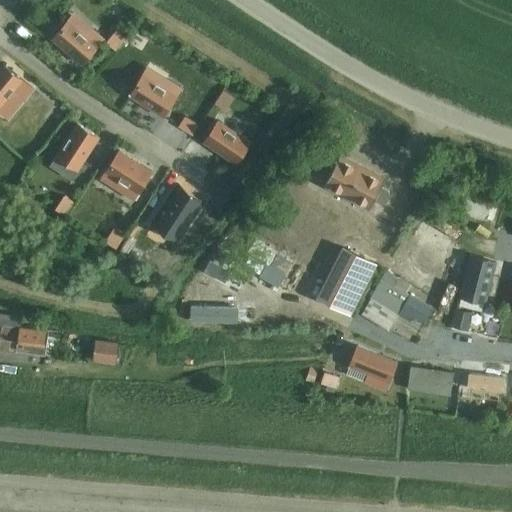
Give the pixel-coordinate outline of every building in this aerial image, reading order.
[(68,19),(51,39),(81,64),(103,38),(90,27),(85,33),(68,19)] [(123,35),(133,44),(145,30),(134,21),(123,35)] [(123,38),(117,32),(108,42),(115,48),(123,38)] [(0,107),(12,93),(18,98),(29,85),(3,63),(0,66),(0,107)] [(148,64),(130,92),(144,102),(148,95),(167,107),(181,85),(148,64)] [(244,104),(253,89),(240,82),(232,97),(244,104)] [(233,94),(223,88),(214,102),(225,108),(233,94)] [(192,132),(198,122),(184,113),(178,124),(192,132)] [(250,113),(247,121),(269,130),(272,122),(250,113)] [(217,120),(203,142),(235,164),(250,142),(217,120)] [(77,123),(55,155),(77,169),(98,137),(77,123)] [(104,172),(123,184),(119,190),(133,200),(151,171),(119,150),(104,172)] [(381,203),(385,201),(389,194),(387,190),(381,187),(385,178),(339,155),(323,185),(369,208),(374,199),(381,203)] [(508,218),(511,205),(511,203),(476,193),(472,207),(508,218)] [(64,217),(74,202),(63,196),(54,210),(64,217)] [(115,248),(124,234),(114,227),(104,241),(115,248)] [(376,263),(343,246),(316,298),(350,315),(376,263)] [(471,256),(462,290),(476,294),(475,298),(484,300),(494,262),(471,256)] [(274,271),(230,269),(229,294),(273,297),(274,271)] [(417,342),(435,306),(383,278),(362,314),(417,342)] [(0,346),(16,348),(20,327),(22,317),(22,314),(22,313),(16,312),(0,309),(0,346)] [(49,331),(20,327),(16,348),(46,351),(49,331)] [(114,363),(117,342),(96,340),(93,360),(114,363)] [(384,390),(396,362),(357,346),(348,366),(367,374),(364,381),(384,390)] [(511,361),(488,360),(486,398),(510,399),(511,371),(511,361)] [(452,370),(411,365),(408,389),(449,394),(452,370)] [(324,371),(320,383),(336,387),(339,376),(324,371)]
